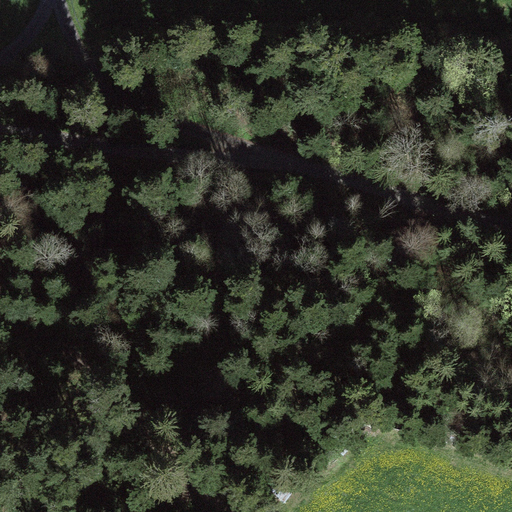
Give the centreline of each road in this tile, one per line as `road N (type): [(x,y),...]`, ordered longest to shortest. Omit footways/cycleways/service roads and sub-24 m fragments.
road 1 (unclassified): [(58,0),(102,85),(324,168)]
road 2 (unclassified): [(324,168),(0,133)]
road 3 (track): [(0,324),(77,351),(231,511)]
road 4 (unclassified): [(324,168),(511,229)]
